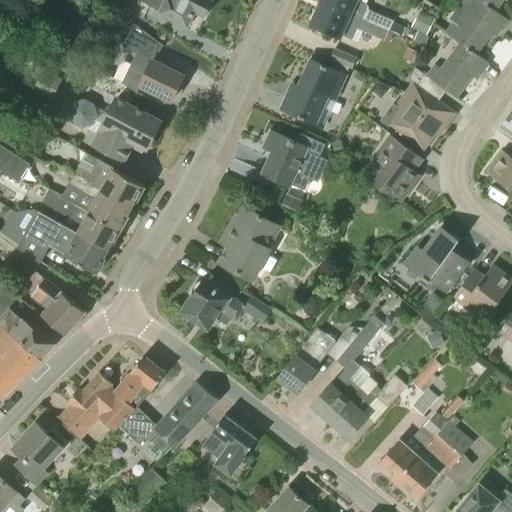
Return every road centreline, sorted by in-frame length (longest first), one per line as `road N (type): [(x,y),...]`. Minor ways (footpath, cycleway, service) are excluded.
road 1 (residential): [(277,0),(220,126),(134,270),(126,319)]
road 2 (residential): [(382,511),(126,319)]
road 3 (residential): [(0,430),(94,330),(126,319)]
road 4 (residential): [(511,219),(476,194),(467,161),(511,84)]
